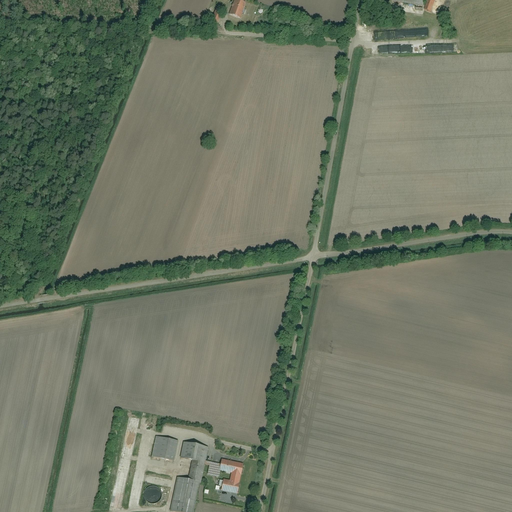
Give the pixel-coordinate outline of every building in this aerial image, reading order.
[(245,5),(233,0),(232,0),(226,18),(238,22),(245,5)] [(390,0),(390,3),(423,8),(423,11),(429,12),(432,0),(390,0)] [(434,9),(440,11),(442,4),(436,2),(434,9)] [(213,8),(207,21),(216,25),(222,12),(213,8)] [(416,9),(409,10),(412,21),(419,19),(416,9)] [(177,443),(156,439),(153,457),(174,461),(177,443)] [(206,460),(207,454),(209,449),(209,448),(187,442),(184,457),(195,460),(190,481),(177,478),(170,511),(175,511),(193,511),(205,465),(209,466),(207,473),(218,476),(219,470),(234,473),(231,482),(222,480),(219,492),(238,496),(245,465),(222,459),(221,464),(206,460)] [(163,495),(163,493),(163,491),(162,489),(161,488),(160,486),(158,485),(157,484),(155,484),(153,484),(152,484),(150,484),(148,485),(147,487),(146,488),(145,489),(144,491),(144,493),(145,495),(145,497),(146,498),(147,500),(149,501),(150,502),(152,502),(154,502),(156,502),(158,501),(159,501),(160,499),(162,498),(162,496),(163,495)]
